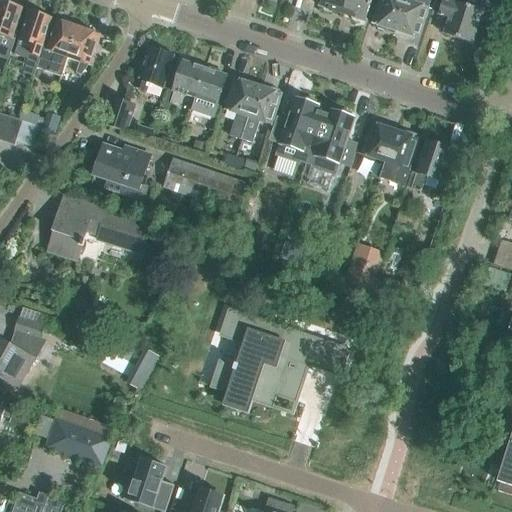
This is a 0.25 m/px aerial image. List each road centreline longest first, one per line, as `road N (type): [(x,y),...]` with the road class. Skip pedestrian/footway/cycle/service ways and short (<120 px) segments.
road 1 (residential): [(507,122),(146,12)]
road 2 (residential): [(0,227),(146,12)]
road 3 (residential): [(158,431),(378,505)]
